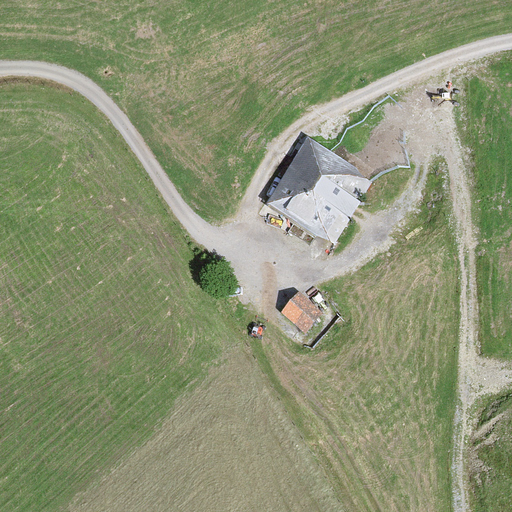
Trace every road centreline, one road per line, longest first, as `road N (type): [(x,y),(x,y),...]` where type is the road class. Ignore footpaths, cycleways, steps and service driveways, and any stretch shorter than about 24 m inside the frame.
road 1 (track): [(0,68),(47,70),(98,96),(207,241),(285,270),(313,271),(334,268),(369,245),(415,187),(421,131),(406,76),(511,42)]
road 2 (track): [(429,66),(459,184),(469,280),(461,511)]
road 3 (track): [(231,254),(277,158),(299,131),(406,76)]
